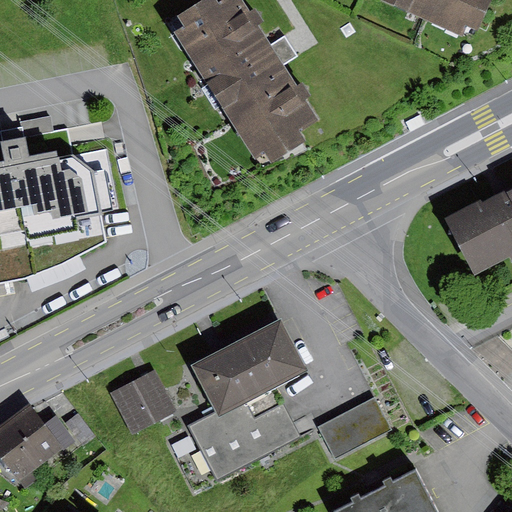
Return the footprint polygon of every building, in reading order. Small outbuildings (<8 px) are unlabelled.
[(183,28),(172,35),(255,166),(265,159),(271,168),(307,145),(300,134),(317,123),(303,101),(307,98),(301,89),(298,92),(276,58),(257,28),(265,23),(255,8),(249,12),(241,0),(226,0),(219,5),(215,0),(208,0),(178,19),(183,28)] [(374,0),(462,38),(466,29),(478,34),(492,0),(374,0)] [(158,71),(157,49),(138,49),(138,72),(158,71)] [(27,141),(3,146),(6,163),(0,164),(0,285),(26,281),(107,244),(92,173),(74,161),(57,165),(55,156),(30,160),(27,141)] [(480,203),(446,221),(476,279),(510,261),(511,264),(511,192),(506,195),(504,193),(481,205),(480,203)] [(220,354),(193,369),(219,418),(247,404),(307,372),(280,323),(220,354)] [(156,372),(110,394),(131,437),(176,415),(156,372)] [(375,400),(318,429),(334,459),(391,430),(375,400)] [(247,404),(219,418),(191,433),(218,484),(302,439),(283,405),(255,420),(247,404)] [(30,406),(10,422),(43,466),(64,450),(45,426),(30,406)] [(78,415),(67,424),(82,444),(94,435),(78,415)] [(56,417),(45,426),(64,450),(75,442),(56,417)] [(10,422),(0,428),(0,459),(25,492),(40,480),(34,473),(43,466),(10,422)] [(353,507),(343,511),(435,511),(416,474),(393,486),(391,481),(383,484),(386,490),(362,502),(359,497),(350,501),(353,507)] [(0,511),(9,504),(0,501),(0,511)]
